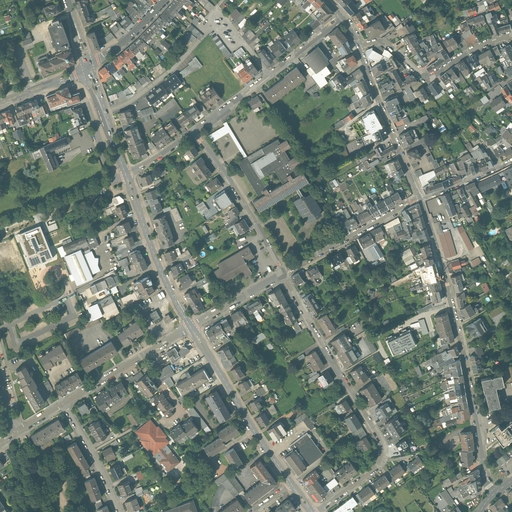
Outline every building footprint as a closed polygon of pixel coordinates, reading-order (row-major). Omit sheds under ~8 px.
[(86,0),(78,0),(79,0),(75,2),(77,9),(86,6),(85,4),(84,3),(87,2),(86,0)] [(148,8),(139,0),(134,0),(133,1),(134,1),(135,1),(139,4),(137,7),(144,13),(148,8)] [(139,0),(148,8),(153,3),(149,0),(139,0)] [(174,0),(166,10),(173,16),(173,17),(176,14),(180,18),(184,14),(179,9),(181,7),(174,0)] [(192,7),(184,0),(174,0),(181,7),(183,5),(182,5),(182,4),(184,4),(184,5),(190,10),(192,7)] [(313,0),(294,0),(296,1),(300,5),(303,2),(301,0),(307,0),(301,6),(304,9),(313,0)] [(324,3),(320,0),(313,0),(304,9),(306,11),(313,5),(317,9),(324,3)] [(350,0),(342,7),(349,15),(357,8),(352,2),(353,1),(354,2),(356,0),(350,0)] [(208,1),(203,7),(209,12),(214,6),(208,1)] [(144,13),(137,7),(134,9),(131,7),(133,5),(132,4),(133,3),(132,2),(130,4),(128,2),(126,4),(128,6),(130,8),(129,9),(139,18),(144,13)] [(54,4),(47,6),(43,8),(46,17),(52,15),(52,16),(57,14),(61,12),(58,3),(54,4)] [(330,10),(324,3),(317,9),(312,13),(318,20),(330,10)] [(498,3),(488,7),(489,8),(491,12),(492,12),(500,8),(498,3)] [(86,6),(77,9),(80,18),(89,15),(86,6)] [(110,6),(100,11),(102,15),(107,12),(110,17),(115,14),(114,13),(110,6)] [(139,18),(129,9),(130,8),(128,6),(125,10),(125,11),(126,10),(130,14),(128,16),(134,23),(139,18)] [(368,10),(366,6),(361,9),(362,10),(364,10),(366,14),(368,17),(373,14),(374,13),(371,9),(368,10)] [(471,8),(465,11),(466,16),(469,15),(469,16),(477,13),(475,7),(471,8)] [(234,21),(241,14),(236,8),(229,15),(234,21)] [(173,16),(166,10),(161,15),(168,22),(173,27),(175,24),(173,22),(172,22),(171,22),(170,22),(172,20),(171,19),(173,16)] [(312,13),(310,16),(314,21),(318,26),(334,13),(330,10),(318,20),(312,13)] [(359,12),(351,17),(355,24),(356,24),(368,17),(366,14),(361,16),(359,12)] [(235,20),(238,23),(244,17),(242,14),(235,20)] [(368,17),(356,24),(357,26),(360,31),(364,28),(367,26),(364,22),(365,21),(365,22),(374,17),(373,14),(368,17)] [(89,15),(80,18),(83,26),(94,22),(92,17),(90,18),(89,15)] [(134,23),(128,16),(127,15),(121,21),(119,23),(126,30),(134,23)] [(168,22),(161,15),(155,21),(162,27),(162,28),(166,23),(167,24),(168,22)] [(493,19),(488,21),(489,23),(490,25),(495,23),(495,22),(499,21),(497,15),(492,16),(493,19)] [(385,16),(380,18),(384,24),(389,21),(385,16)] [(482,16),(474,18),(475,24),(476,27),(483,24),(482,23),(485,22),(483,17),(482,16)] [(467,23),(463,24),(465,28),(462,29),(462,28),(460,28),(462,32),(463,32),(463,33),(469,29),(470,29),(469,26),(475,24),(474,18),(467,21),(467,23)] [(243,21),(238,25),(241,28),(247,22),(245,19),(243,21)] [(367,26),(364,28),(369,37),(374,33),(375,35),(384,30),(381,25),(377,20),(367,26)] [(162,27),(155,21),(150,27),(160,36),(163,34),(160,31),(159,31),(159,30),(162,27)] [(314,21),(309,25),(313,30),(318,26),(314,21)] [(63,52),(56,54),(56,57),(47,60),(45,57),(37,60),(43,75),(51,72),(50,70),(57,68),(63,66),(63,67),(67,65),(68,66),(72,64),(71,64),(76,62),(70,49),(69,49),(67,44),(68,44),(61,22),(48,26),(53,40),(52,41),(53,45),(54,44),(56,48),(61,46),(63,52)] [(119,23),(118,22),(110,28),(119,37),(126,30),(119,23)] [(499,24),(496,24),(495,23),(490,25),(490,26),(491,25),(494,34),(500,33),(497,28),(498,28),(498,27),(499,27),(499,24)] [(401,28),(396,31),(399,36),(403,33),(403,34),(406,33),(408,35),(408,34),(408,35),(412,32),(412,33),(415,31),(411,25),(411,26),(408,27),(406,24),(401,28)] [(498,28),(497,28),(500,33),(511,30),(510,24),(498,28)] [(32,43),(27,27),(22,29),(25,39),(22,41),(23,45),(32,43)] [(160,36),(150,27),(144,32),(152,40),(154,38),(153,37),(155,35),(156,36),(159,38),(160,36)] [(337,28),(328,35),(337,46),(346,39),(337,28)] [(250,29),(245,34),(250,40),(255,36),(250,29)] [(469,29),(463,33),(461,35),(464,39),(472,35),(469,29)] [(293,30),(289,34),(296,43),(301,40),(300,39),(295,33),(293,30)] [(94,32),(86,34),(92,52),(100,49),(99,47),(97,42),(94,32)] [(152,40),(144,32),(140,37),(147,44),(152,40)] [(412,32),(408,35),(408,34),(408,35),(402,38),(407,45),(416,38),(412,33),(412,32)] [(108,35),(106,36),(103,38),(100,40),(97,42),(99,47),(103,45),(105,44),(108,42),(111,39),(114,37),(110,33),(108,35)] [(436,44),(434,38),(436,37),(434,33),(431,35),(429,36),(429,37),(430,41),(431,50),(434,49),(437,53),(437,54),(439,58),(438,59),(438,60),(435,62),(439,67),(450,59),(447,54),(446,54),(439,43),(436,44)] [(289,34),(284,37),(286,40),(291,46),(291,47),(296,43),(289,34)] [(461,35),(454,39),(457,43),(464,40),(464,39),(461,35)] [(452,36),(442,42),(448,51),(458,45),(457,43),(454,39),(452,36)] [(147,44),(140,37),(134,42),(141,49),(143,51),(149,45),(147,44)] [(429,37),(422,38),(423,42),(425,46),(426,46),(428,48),(431,46),(430,41),(429,37)] [(191,42),(186,38),(182,43),(187,46),(191,42)] [(416,38),(407,45),(410,49),(416,45),(419,43),(416,38)] [(346,39),(337,46),(342,55),(350,51),(348,46),(349,45),(346,39)] [(175,50),(164,40),(161,43),(172,53),(175,50)] [(282,44),(278,40),(274,43),(282,54),(285,52),(284,51),(286,50),(282,44)] [(141,49),(134,42),(129,47),(135,55),(141,49)] [(431,46),(428,48),(426,46),(425,46),(423,42),(419,44),(420,45),(422,48),(424,47),(427,53),(425,54),(428,58),(428,59),(437,54),(437,53),(434,49),(431,50),(431,46)] [(282,54),(274,43),(269,47),(273,51),(277,57),(278,55),(279,56),(282,54)] [(416,45),(410,49),(413,54),(421,49),(422,48),(420,45),(417,47),(416,45)] [(511,49),(510,45),(505,47),(505,48),(501,49),(506,60),(511,57),(511,49)] [(135,55),(129,47),(124,52),(129,59),(133,63),(135,66),(137,64),(136,62),(139,60),(135,55)] [(241,47),(234,53),(238,58),(245,53),(241,47)] [(497,47),(491,50),(494,55),(495,56),(500,54),(498,50),(497,47)] [(264,48),(257,53),(267,66),(273,62),(264,48)] [(382,57),(372,51),(372,50),(372,48),(367,50),(366,51),(365,52),(366,54),(368,61),(371,61),(371,59),(379,63),(380,63),(389,58),(392,56),(387,51),(384,50),(382,54),(382,55),(382,57)] [(323,58),(316,49),(304,58),(311,67),(306,71),(311,76),(319,69),(324,77),(330,73),(325,66),(325,65),(323,63),(326,61),(324,58),(323,58)] [(421,49),(413,54),(420,64),(425,61),(425,60),(423,61),(422,60),(424,58),(422,55),(423,55),(420,51),(421,50),(421,49)] [(496,62),(490,50),(476,57),(480,64),(488,60),(490,65),(496,62)] [(124,52),(118,56),(124,64),(127,61),(130,65),(133,63),(130,59),(129,59),(124,52)] [(353,54),(342,60),(343,61),(340,63),(342,65),(348,62),(351,67),(357,62),(353,54)] [(475,67),(480,64),(476,57),(475,54),(469,57),(470,59),(472,62),(472,63),(475,67)] [(124,64),(118,56),(112,61),(120,73),(122,76),(126,74),(124,70),(123,71),(120,67),(124,64)] [(401,64),(392,56),(389,58),(394,68),(396,67),(401,64)] [(189,65),(179,72),(183,77),(193,70),(192,68),(197,65),(199,68),(202,66),(195,57),(192,59),(193,60),(188,63),(189,65)] [(511,57),(506,60),(503,63),(504,67),(506,70),(506,69),(511,66),(511,63),(511,61),(511,59),(511,57)] [(250,60),(247,62),(243,65),(245,68),(252,77),(255,74),(256,74),(258,73),(257,72),(258,72),(256,69),(256,68),(254,65),(251,62),(250,60)] [(112,61),(105,66),(110,74),(113,72),(115,76),(116,75),(119,79),(122,76),(120,73),(112,61)] [(463,61),(457,64),(457,65),(460,70),(461,70),(461,71),(462,73),(463,73),(465,76),(466,76),(468,75),(468,74),(470,73),(467,67),(468,67),(466,64),(465,64),(463,61)] [(348,62),(342,65),(339,69),(341,73),(344,71),(347,69),(351,67),(348,62)] [(435,62),(430,65),(426,68),(429,72),(434,70),(439,67),(435,62)] [(379,63),(371,68),(374,76),(384,70),(383,66),(381,66),(380,63),(379,63)] [(105,66),(98,70),(100,73),(99,74),(101,81),(105,80),(107,78),(106,77),(110,74),(105,66)] [(296,67),(284,76),(285,77),(291,86),(294,84),(295,84),(301,80),(300,79),(303,77),(296,67)] [(252,77),(245,68),(242,71),(241,70),(238,73),(237,73),(240,77),(244,82),(252,77)] [(402,83),(394,68),(388,72),(392,80),(390,81),(388,77),(382,80),(383,81),(377,84),(380,93),(387,89),(395,85),(398,92),(405,88),(418,81),(413,76),(408,79),(402,83)] [(483,68),(475,74),(477,78),(477,79),(484,74),(486,73),(483,68)] [(319,69),(311,76),(316,84),(320,88),(320,89),(327,83),(324,77),(319,69)] [(359,69),(352,74),(356,78),(362,74),(359,69)] [(454,73),(451,69),(446,73),(451,80),(454,78),(455,79),(457,77),(454,73)] [(413,76),(407,70),(406,70),(405,73),(408,79),(413,76)] [(458,71),(457,70),(454,73),(457,77),(462,83),(465,81),(458,71)] [(492,72),(487,74),(492,83),(493,85),(497,83),(498,83),(501,82),(499,79),(497,81),(492,72)] [(446,73),(440,77),(445,85),(449,82),(451,80),(446,73)] [(174,74),(170,77),(177,86),(181,83),(178,79),(174,74)] [(337,75),(332,79),(336,85),(336,86),(336,87),(337,89),(338,89),(339,88),(339,89),(346,84),(349,88),(356,83),(354,80),(356,78),(352,74),(345,79),(344,79),(340,74),(337,75)] [(356,78),(354,80),(356,83),(360,81),(361,81),(364,80),(362,74),(356,78)] [(484,74),(477,79),(477,78),(474,80),(477,85),(480,84),(483,82),(484,85),(485,85),(486,87),(486,86),(488,90),(491,89),(488,83),(489,82),(484,74)] [(177,86),(170,77),(165,81),(170,86),(173,90),(177,86)] [(291,86),(285,77),(275,85),(281,94),(285,92),(284,91),(291,86)] [(360,81),(356,83),(358,86),(364,96),(369,92),(368,89),(366,90),(361,81),(360,81)] [(138,82),(133,85),(137,90),(141,86),(138,82)] [(433,82),(428,86),(435,96),(440,92),(433,82)] [(316,84),(307,91),(310,96),(320,88),(316,84)] [(477,90),(472,84),(467,88),(472,93),(477,90)] [(165,90),(161,85),(156,89),(155,89),(153,90),(161,100),(168,94),(165,90)] [(275,85),(265,92),(272,102),(275,99),(281,94),(275,85)] [(358,86),(354,89),(357,94),(351,98),(354,102),(357,100),(364,96),(358,86)] [(212,87),(206,91),(205,89),(204,91),(204,92),(199,96),(207,107),(220,98),(212,87)] [(422,87),(415,91),(419,97),(421,101),(428,97),(422,87)] [(506,87),(502,89),(502,91),(504,95),(505,96),(508,95),(510,93),(506,87)] [(67,88),(45,96),(50,110),(66,104),(67,106),(82,101),(79,92),(70,95),(67,88)] [(127,88),(122,92),(125,95),(127,99),(133,95),(127,88)] [(121,90),(116,94),(120,99),(125,95),(122,92),(121,90)] [(153,90),(151,92),(151,93),(146,97),(149,101),(153,106),(161,100),(153,90)] [(364,96),(357,100),(358,103),(359,102),(360,104),(361,107),(364,106),(373,101),(369,92),(364,96)] [(116,94),(108,96),(110,102),(118,99),(116,94)] [(387,106),(386,107),(387,109),(389,115),(390,115),(401,110),(397,102),(399,101),(396,95),(385,100),(387,106)] [(485,95),(480,99),(484,104),(489,101),(485,95)] [(505,96),(504,95),(501,97),(506,104),(510,101),(507,99),(505,96)] [(257,96),(248,102),(255,113),(259,110),(257,107),(262,104),(261,102),(257,96)] [(501,97),(490,104),(495,111),(506,104),(501,97)] [(173,98),(163,106),(167,111),(177,103),(173,98)] [(36,99),(31,101),(36,115),(38,115),(45,112),(42,106),(39,107),(36,99)] [(31,101),(26,103),(29,111),(31,110),(34,116),(36,115),(31,101)] [(26,103),(21,105),(26,119),(29,118),(27,112),(29,111),(26,103)] [(21,105),(16,107),(20,119),(23,118),(24,120),(26,119),(21,105)] [(194,105),(186,111),(187,112),(185,113),(184,113),(185,114),(190,120),(189,119),(191,118),(192,119),(193,118),(194,118),(197,116),(197,115),(200,113),(194,105)] [(163,106),(156,113),(154,113),(153,114),(157,119),(167,112),(167,111),(163,106)] [(81,107),(72,110),(75,118),(84,115),(81,107)] [(149,108),(140,111),(142,117),(149,115),(151,114),(149,108)] [(130,109),(118,114),(122,125),(134,120),(130,109)] [(401,110),(390,115),(393,122),(401,118),(400,115),(401,115),(403,115),(406,115),(406,114),(406,113),(404,112),(403,109),(401,110)] [(9,110),(1,113),(2,113),(5,121),(9,119),(11,125),(14,124),(12,118),(9,110)] [(373,110),(369,112),(365,114),(366,114),(361,117),(364,121),(363,122),(369,133),(373,132),(382,127),(378,120),(379,119),(377,117),(378,117),(377,116),(377,117),(373,110)] [(351,112),(330,128),(333,133),(355,117),(351,112)] [(185,114),(181,116),(181,115),(176,119),(183,128),(191,122),(190,120),(185,114)] [(84,115),(75,118),(76,121),(75,121),(77,127),(86,123),(84,115)] [(142,117),(141,118),(142,123),(151,120),(149,115),(142,117)] [(426,115),(418,119),(420,124),(429,120),(426,115)] [(178,131),(172,122),(167,126),(167,127),(164,129),(170,137),(178,131)] [(472,124),(467,128),(472,133),(476,129),(472,124)] [(141,139),(137,126),(124,130),(128,143),(141,139)] [(225,126),(208,136),(210,140),(227,130),(225,126)] [(369,133),(361,137),(365,146),(387,136),(383,126),(382,127),(373,132),(369,133)] [(20,128),(12,132),(16,141),(24,137),(20,128)] [(163,128),(159,130),(154,133),(155,134),(151,137),(159,147),(171,138),(170,137),(164,129),(163,128)] [(414,129),(408,132),(413,142),(416,141),(417,145),(419,144),(420,144),(422,143),(425,142),(430,140),(428,135),(418,140),(414,129)] [(507,130),(502,136),(510,143),(511,141),(511,133),(509,131),(507,130)] [(408,132),(399,136),(403,146),(413,142),(408,132)] [(511,146),(511,145),(504,138),(496,143),(498,145),(504,142),(507,149),(510,147),(510,148),(511,146)] [(141,139),(128,143),(134,158),(139,157),(138,155),(146,152),(141,139)] [(298,174),(294,166),(300,162),(296,156),(289,159),(284,150),(290,146),(286,139),(280,143),(277,139),(238,163),(247,178),(259,198),(253,201),(259,213),(260,212),(259,211),(267,206),(268,208),(267,206),(275,201),(276,203),(275,201),(283,196),(284,198),(283,196),(291,191),(292,193),(293,193),(292,191),(295,189),(298,188),(300,186),(301,188),(300,186),(308,182),(309,183),(302,172),(298,174)] [(57,141),(39,148),(42,155),(43,158),(44,160),(53,157),(50,151),(60,147),(57,141)] [(151,142),(146,146),(150,151),(155,147),(151,142)] [(192,144),(184,150),(187,154),(184,157),(186,160),(190,158),(192,157),(198,153),(192,144)] [(345,146),(339,148),(344,159),(349,157),(345,146)] [(392,146),(383,151),(386,156),(395,151),(392,146)] [(39,148),(28,153),(31,160),(42,155),(39,148)] [(484,152),(483,153),(479,148),(473,152),(471,153),(475,159),(477,157),(479,160),(482,158),(483,158),(484,157),(485,160),(487,163),(490,168),(494,166),(489,157),(489,156),(488,156),(486,153),(484,152)] [(501,148),(494,152),(497,157),(502,155),(503,156),(498,159),(500,163),(508,159),(504,151),(503,151),(501,148)] [(416,149),(406,153),(410,162),(416,160),(419,159),(417,153),(418,152),(416,149)] [(378,154),(377,155),(377,157),(380,160),(386,156),(383,151),(382,152),(378,154)] [(464,165),(462,162),(467,160),(472,158),(469,154),(460,158),(461,159),(457,161),(456,161),(459,168),(460,167),(461,170),(457,171),(459,175),(466,172),(465,169),(464,165)] [(377,159),(369,164),(371,167),(373,166),(379,162),(379,160),(380,160),(377,157),(376,157),(377,159)] [(201,158),(190,166),(201,181),(211,174),(203,162),(204,162),(201,158)] [(397,159),(388,163),(392,172),(401,168),(397,159)] [(485,160),(482,161),(482,163),(479,164),(482,170),(482,171),(490,168),(487,163),(485,160)] [(457,171),(453,163),(449,165),(454,175),(451,176),(452,178),(451,178),(454,184),(462,180),(459,175),(457,171)] [(434,170),(436,175),(443,172),(441,167),(440,168),(434,170)] [(511,167),(480,183),(483,190),(483,191),(497,184),(496,183),(496,180),(500,179),(499,177),(505,174),(511,188),(511,167)] [(401,168),(392,172),(394,175),(396,179),(404,175),(401,168)] [(422,175),(417,177),(418,180),(422,188),(429,184),(428,183),(427,181),(436,175),(434,170),(422,175)] [(149,174),(140,177),(143,185),(152,182),(149,174)] [(216,178),(206,185),(211,192),(217,189),(221,185),(216,178)] [(451,178),(441,182),(443,188),(449,186),(454,184),(451,178)] [(335,179),(329,182),(333,188),(339,185),(335,179)] [(429,184),(422,188),(424,192),(426,194),(443,188),(441,182),(441,180),(440,181),(440,182),(433,185),(430,186),(429,184)] [(475,182),(465,186),(471,198),(476,208),(480,206),(477,201),(474,196),(478,194),(479,197),(481,197),(481,198),(483,197),(480,192),(478,188),(477,188),(476,185),(475,182)] [(311,194),(305,198),(303,196),(298,188),(295,189),(301,198),(294,201),(303,216),(305,215),(309,221),(320,214),(318,210),(319,209),(311,194)] [(467,199),(462,188),(457,190),(459,195),(460,194),(463,201),(467,199)] [(154,189),(146,192),(148,199),(157,196),(156,193),(155,193),(154,190),(154,189)] [(222,210),(233,203),(229,198),(227,196),(228,196),(224,190),(213,198),(215,200),(214,201),(219,208),(220,208),(222,210)] [(387,190),(380,194),(384,200),(388,208),(395,205),(390,196),(387,190)] [(393,195),(390,196),(395,205),(402,201),(397,192),(393,195)] [(448,193),(441,196),(444,203),(450,200),(448,193)] [(114,201),(102,206),(107,216),(113,213),(111,210),(116,208),(116,207),(115,204),(120,202),(120,199),(117,196),(114,198),(114,201)] [(157,196),(148,199),(150,206),(159,203),(158,200),(157,200),(156,196),(157,196)] [(440,196),(425,202),(429,214),(435,212),(440,210),(441,215),(439,215),(441,219),(445,218),(448,216),(443,204),(440,196)] [(384,200),(376,204),(380,213),(388,208),(384,200)] [(450,200),(444,203),(446,209),(453,207),(450,200)] [(200,203),(196,205),(195,206),(201,215),(208,211),(201,202),(200,203)] [(376,204),(371,207),(371,205),(369,203),(369,202),(366,204),(369,209),(373,217),(380,213),(376,204)] [(159,203),(150,206),(153,213),(162,210),(161,209),(161,210),(159,206),(160,206),(159,203)] [(239,213),(233,203),(222,210),(226,217),(229,214),(231,218),(235,216),(239,213)] [(116,207),(116,208),(119,217),(127,215),(123,205),(116,207)] [(462,207),(460,208),(466,218),(468,221),(470,220),(469,217),(471,216),(469,212),(466,206),(465,205),(462,207)] [(411,207),(406,210),(408,215),(411,214),(414,213),(413,210),(411,207)] [(453,207),(446,209),(449,216),(455,214),(453,207)] [(171,210),(176,221),(181,219),(176,208),(171,210)] [(419,208),(413,210),(414,213),(411,214),(413,218),(417,217),(417,216),(421,215),(419,208)] [(364,212),(362,213),(366,220),(373,217),(369,209),(364,212)] [(405,211),(404,210),(401,212),(402,212),(400,213),(403,218),(405,218),(406,221),(410,219),(409,215),(408,215),(406,210),(405,211)] [(342,212),(335,216),(340,224),(345,232),(352,228),(348,220),(342,223),(342,222),(342,221),(341,218),(344,217),(342,212)] [(360,214),(356,216),(361,224),(366,220),(362,213),(360,214)] [(164,215),(153,219),(158,233),(169,229),(164,215)] [(413,218),(410,219),(412,225),(418,222),(418,224),(416,225),(417,229),(419,228),(420,230),(425,228),(422,216),(417,217),(413,218)] [(358,225),(354,217),(349,219),(348,220),(352,228),(358,225)] [(398,218),(383,226),(385,229),(386,229),(392,226),(400,223),(398,218)] [(239,222),(235,224),(241,234),(249,229),(243,219),(239,222)] [(406,221),(402,222),(405,231),(411,229),(410,225),(412,225),(410,219),(406,221)] [(128,221),(117,226),(120,234),(131,230),(128,221)] [(439,222),(434,223),(437,234),(442,233),(439,222)] [(345,232),(340,224),(337,226),(341,234),(345,232)] [(40,225),(19,233),(21,239),(19,240),(30,267),(53,258),(40,225)] [(468,251),(474,249),(463,225),(457,228),(468,251)] [(392,226),(386,229),(388,235),(392,234),(394,240),(397,239),(395,232),(395,231),(392,226)] [(374,231),(370,233),(375,242),(376,244),(383,240),(384,241),(389,238),(387,234),(382,237),(381,234),(383,232),(381,227),(377,229),(374,231)] [(420,230),(415,232),(418,238),(423,236),(424,241),(429,239),(425,228),(420,230)] [(169,229),(158,233),(163,247),(174,243),(169,229)] [(405,231),(402,232),(403,237),(402,237),(403,239),(403,241),(406,240),(405,239),(411,237),(410,234),(412,234),(411,229),(405,231)] [(399,233),(398,231),(395,232),(397,239),(402,237),(403,237),(402,232),(399,233)] [(207,243),(217,237),(214,232),(204,238),(207,243)] [(370,233),(358,239),(363,248),(370,244),(375,242),(370,233)] [(127,234),(116,238),(119,245),(125,243),(123,239),(128,237),(127,234)] [(85,236),(57,248),(61,257),(64,256),(77,285),(93,279),(91,275),(83,255),(84,255),(83,252),(90,249),(85,236)] [(128,237),(123,239),(125,243),(126,243),(127,246),(134,244),(131,236),(128,237)] [(376,244),(375,242),(370,244),(371,245),(369,247),(373,255),(367,258),(369,260),(366,262),(369,269),(385,261),(376,244)] [(354,245),(346,250),(350,257),(352,260),(354,259),(357,258),(355,255),(358,253),(354,245)] [(248,246),(217,265),(219,268),(214,271),(221,283),(240,272),(243,278),(252,273),(245,262),(246,261),(250,259),(254,256),(248,246)] [(178,247),(165,253),(168,261),(176,258),(178,257),(181,254),(178,247)] [(406,265),(415,260),(409,248),(400,253),(406,265)] [(430,248),(421,251),(421,252),(418,253),(420,259),(422,259),(432,256),(430,248)] [(136,250),(128,254),(129,257),(130,257),(132,262),(133,262),(143,258),(141,254),(140,253),(139,250),(137,251),(137,250),(136,250)] [(187,250),(181,254),(178,257),(179,259),(187,255),(190,253),(187,250)] [(84,255),(83,255),(91,275),(99,271),(96,265),(97,265),(97,259),(95,259),(94,259),(91,252),(84,255)] [(344,261),(340,253),(335,255),(339,263),(344,261)] [(179,259),(178,260),(179,263),(180,263),(189,258),(187,255),(179,259)] [(339,263),(335,255),(329,258),(333,266),(339,263)] [(432,256),(422,259),(423,261),(424,265),(434,262),(432,256)] [(120,267),(129,264),(126,257),(118,260),(120,267)] [(473,266),(481,263),(479,257),(471,261),(473,266)] [(143,258),(133,262),(137,271),(147,267),(144,258),(143,258)] [(416,262),(415,262),(416,264),(411,267),(413,271),(418,268),(421,267),(419,264),(421,262),(422,262),(423,261),(422,259),(420,259),(416,262)] [(458,260),(451,262),(453,271),(460,268),(460,265),(465,263),(464,261),(459,263),(458,260)] [(434,262),(424,265),(421,267),(421,270),(425,268),(426,272),(435,269),(434,262)] [(179,263),(171,267),(174,274),(183,270),(180,263),(179,263)] [(316,266),(310,269),(310,270),(307,272),(311,278),(315,285),(320,283),(317,278),(321,276),(322,276),(316,266)] [(298,273),(291,277),(297,287),(300,285),(298,283),(301,282),(302,284),(304,282),(298,273)] [(188,274),(179,279),(183,287),(189,283),(192,282),(191,282),(189,278),(190,278),(188,274)] [(460,274),(450,277),(452,284),(460,281),(458,276),(460,276),(460,274)] [(112,276),(90,286),(94,293),(108,286),(107,283),(114,280),(112,276)] [(147,277),(140,280),(137,281),(136,281),(137,282),(134,283),(133,282),(132,283),(131,284),(131,285),(131,286),(134,291),(151,283),(151,282),(150,280),(151,279),(150,279),(150,280),(149,279),(147,277)] [(197,282),(191,286),(193,289),(202,284),(203,285),(209,282),(206,277),(197,282)] [(438,279),(422,283),(423,286),(427,285),(429,291),(440,288),(438,279)] [(460,281),(452,284),(456,297),(463,292),(463,291),(460,281)] [(151,283),(134,291),(134,292),(138,299),(138,300),(155,291),(151,283)] [(288,304),(279,288),(272,291),(267,294),(270,298),(271,298),(272,300),(271,300),(274,305),(279,303),(281,307),(288,304)] [(429,291),(427,291),(428,294),(429,294),(431,302),(441,300),(441,299),(442,299),(440,288),(429,291)] [(192,290),(184,294),(190,303),(201,297),(199,293),(195,295),(192,290)] [(134,291),(125,296),(129,304),(138,299),(134,292),(134,291)] [(463,292),(456,297),(458,307),(466,304),(463,292)] [(319,306),(313,296),(312,296),(310,294),(302,299),(303,302),(305,301),(307,305),(306,306),(308,308),(308,307),(311,311),(310,312),(311,315),(320,309),(318,307),(319,306)] [(111,295),(97,302),(97,304),(102,315),(105,320),(119,313),(111,295)] [(201,297),(190,303),(195,312),(203,307),(200,302),(203,301),(201,297)] [(259,299),(252,303),(260,315),(262,314),(258,308),(263,306),(259,299)] [(252,303),(246,306),(250,313),(253,312),(258,320),(262,318),(260,315),(252,303)] [(432,303),(420,310),(422,313),(433,307),(432,303)] [(469,303),(459,309),(462,315),(461,315),(463,318),(466,317),(466,318),(471,316),(470,314),(480,308),(477,304),(471,307),(469,303)] [(100,316),(102,315),(97,304),(89,308),(91,313),(85,315),(89,322),(100,316)] [(288,304),(281,307),(279,308),(282,313),(284,312),(290,308),(288,304)] [(501,305),(488,313),(495,323),(507,315),(501,305)] [(296,320),(290,308),(284,312),(285,315),(283,316),(285,320),(286,319),(288,324),(291,323),(296,320)] [(241,309),(231,315),(237,325),(247,320),(241,309)] [(156,311),(150,314),(155,324),(161,321),(156,311)] [(447,313),(434,316),(437,326),(436,327),(437,331),(438,331),(440,338),(452,334),(447,313)] [(168,314),(162,318),(165,324),(171,320),(168,314)] [(326,315),(324,316),(323,316),(317,319),(319,322),(323,327),(330,322),(327,318),(328,318),(326,315)] [(89,322),(82,325),(84,331),(102,322),(100,316),(89,322)] [(227,321),(226,318),(219,322),(225,333),(232,329),(230,326),(227,321)] [(480,318),(466,327),(470,334),(471,333),(474,337),(487,330),(480,318)] [(423,319),(418,321),(422,335),(427,334),(423,319)] [(130,326),(126,328),(127,329),(124,331),(121,333),(118,335),(117,334),(117,335),(124,346),(131,342),(131,343),(134,341),(131,337),(135,335),(136,337),(143,332),(136,321),(132,323),(133,324),(130,326)] [(219,322),(210,328),(206,331),(212,341),(220,336),(222,338),(226,335),(225,333),(219,322)] [(330,322),(323,327),(326,332),(325,333),(326,336),(333,332),(332,331),(335,330),(333,327),(330,322)] [(82,325),(64,334),(66,339),(84,331),(82,325)] [(395,336),(385,340),(392,356),(402,351),(402,353),(408,351),(407,349),(416,345),(409,329),(399,334),(400,336),(396,338),(395,336)] [(365,331),(355,337),(358,341),(368,336),(365,331)] [(262,332),(252,338),(255,343),(266,337),(262,332)] [(344,333),(330,342),(338,354),(350,347),(352,346),(349,342),(351,341),(348,336),(346,337),(344,333)] [(452,334),(440,338),(440,341),(441,345),(447,343),(453,340),(452,334)] [(226,335),(222,338),(225,343),(230,340),(226,335)] [(111,342),(95,351),(102,362),(117,352),(111,342)] [(272,352),(275,350),(270,342),(266,345),(272,352)] [(447,343),(441,345),(442,349),(438,350),(439,353),(445,350),(449,348),(447,343)] [(50,352),(47,353),(43,355),(43,356),(40,357),(46,369),(56,364),(54,361),(58,358),(59,360),(66,356),(67,356),(60,344),(56,346),(56,347),(54,349),(53,348),(49,351),(50,352)] [(227,345),(217,351),(223,361),(228,358),(232,356),(230,353),(231,352),(227,345)] [(448,353),(447,353),(445,350),(441,352),(445,360),(452,357),(458,353),(456,346),(447,351),(448,353)] [(476,355),(469,357),(471,364),(480,362),(478,357),(480,357),(479,354),(482,354),(480,346),(474,347),(476,355)] [(350,347),(338,354),(345,366),(357,359),(350,347)] [(174,348),(166,353),(173,364),(178,360),(178,359),(184,355),(179,351),(177,352),(174,348)] [(30,350),(17,357),(20,362),(33,355),(30,350)] [(95,351),(80,361),(86,371),(102,362),(95,351)] [(315,351),(307,355),(311,363),(319,358),(315,351)] [(441,352),(430,358),(431,358),(432,360),(435,359),(437,361),(439,366),(440,367),(453,360),(452,357),(445,360),(441,352)] [(67,356),(66,356),(71,366),(76,364),(71,354),(67,356)] [(311,363),(309,364),(314,372),(324,366),(319,358),(311,363)] [(430,358),(423,362),(425,365),(429,363),(431,362),(434,369),(440,367),(439,366),(437,361),(435,359),(432,360),(431,358),(430,358)] [(455,361),(451,363),(448,363),(449,365),(443,366),(444,371),(461,368),(459,360),(455,361)] [(480,362),(471,364),(473,372),(483,370),(482,367),(481,367),(480,365),(480,362)] [(168,365),(156,372),(161,381),(163,381),(169,377),(174,374),(169,365),(168,365)] [(238,365),(230,370),(235,378),(236,378),(243,374),(238,365)] [(29,372),(25,366),(16,371),(22,380),(21,381),(23,385),(21,386),(25,393),(37,386),(30,375),(32,374),(32,373),(32,371),(30,371),(29,372)] [(360,366),(350,372),(354,379),(364,372),(360,366)] [(203,369),(175,385),(181,395),(209,378),(203,369)] [(129,376),(127,378),(126,378),(124,380),(128,385),(130,383),(131,383),(133,381),(133,382),(135,380),(137,382),(144,376),(140,371),(133,377),(132,375),(129,377),(129,376)] [(320,376),(317,377),(320,382),(322,381),(324,385),(333,380),(327,371),(320,376)] [(77,372),(54,386),(60,395),(82,382),(77,372)] [(364,372),(354,379),(358,385),(368,378),(364,372)] [(393,380),(389,372),(383,376),(388,384),(393,380)] [(312,376),(307,379),(309,382),(317,377),(320,376),(318,373),(312,376)] [(151,380),(146,374),(144,376),(137,382),(136,382),(147,397),(158,389),(153,382),(152,379),(151,380)] [(462,374),(453,376),(453,379),(446,380),(447,384),(454,382),(463,381),(462,374)] [(501,375),(480,379),(484,393),(485,393),(488,409),(500,407),(495,387),(503,385),(501,375)] [(169,377),(163,381),(169,388),(174,385),(169,377)] [(398,388),(393,380),(388,384),(392,391),(398,388)] [(48,381),(43,384),(47,391),(52,389),(48,381)] [(244,381),(238,384),(242,392),(250,387),(246,381),(245,382),(244,381)] [(463,381),(454,382),(454,385),(455,386),(453,386),(454,389),(464,387),(463,381)] [(121,382),(114,387),(113,385),(112,385),(112,386),(111,387),(111,388),(108,390),(115,403),(121,399),(119,396),(124,393),(123,391),(126,390),(121,382)] [(372,383),(360,390),(365,398),(376,391),(372,383)] [(35,387),(26,393),(35,408),(44,402),(35,387)] [(464,387),(454,389),(454,391),(455,391),(456,392),(456,395),(465,394),(464,387)] [(261,388),(256,391),(260,397),(265,394),(261,388)] [(104,391),(101,392),(101,393),(99,394),(100,395),(96,397),(96,396),(93,398),(95,401),(96,400),(99,406),(98,406),(100,409),(101,409),(102,411),(109,407),(115,403),(108,390),(107,390),(104,392),(104,391)] [(216,391),(205,397),(220,421),(230,415),(225,407),(220,398),(216,391)] [(376,391),(365,398),(370,406),(381,399),(376,391)] [(158,397),(153,401),(157,406),(165,399),(167,398),(164,395),(164,396),(162,394),(158,397)] [(465,394),(456,395),(457,398),(457,402),(466,400),(465,394)] [(156,395),(149,400),(152,403),(153,401),(158,397),(156,395)] [(182,395),(177,398),(183,405),(188,402),(186,399),(186,400),(184,397),(184,398),(182,395)] [(165,399),(157,406),(161,410),(170,403),(171,402),(170,401),(168,403),(165,399)] [(257,399),(250,403),(252,407),(250,408),(252,411),(254,410),(254,411),(261,406),(257,399)] [(345,400),(337,405),(342,412),(349,408),(345,400)] [(455,402),(454,402),(455,404),(456,403),(456,404),(458,404),(458,407),(451,408),(452,413),(457,411),(467,407),(467,406),(466,400),(457,402),(456,402),(455,402)] [(85,402),(77,407),(81,414),(89,409),(85,402)] [(210,431),(192,407),(193,407),(189,402),(184,406),(188,410),(187,411),(206,434),(210,431)] [(170,403),(161,410),(164,415),(170,411),(173,408),(172,406),(173,406),(170,403)] [(383,405),(375,410),(380,419),(390,412),(392,411),(391,410),(387,404),(386,403),(383,405)] [(273,404),(268,407),(272,414),(277,412),(273,404)] [(467,407),(457,411),(458,418),(457,418),(457,422),(465,421),(464,418),(467,418),(469,416),(468,411),(467,407)] [(123,409),(118,412),(121,417),(126,414),(123,409)] [(135,411),(127,416),(134,427),(141,422),(135,411)] [(448,415),(443,417),(445,422),(447,427),(457,423),(457,422),(457,418),(458,418),(457,411),(452,413),(448,415)] [(118,412),(113,415),(116,420),(121,417),(118,412)] [(263,413),(256,417),(261,426),(269,421),(263,413)] [(304,413),(292,421),(295,426),(308,417),(304,413)] [(361,426),(353,413),(348,416),(344,418),(347,423),(348,422),(353,431),(361,426)] [(315,427),(308,417),(303,421),(308,428),(310,430),(315,427)] [(433,427),(445,422),(443,417),(431,422),(433,427)] [(403,429),(397,419),(395,420),(394,418),(391,420),(391,419),(388,421),(384,424),(386,427),(388,430),(389,432),(391,435),(393,438),(397,436),(400,434),(399,434),(402,432),(401,430),(403,429)] [(59,419),(45,428),(51,438),(54,436),(54,435),(62,431),(65,429),(59,419)] [(181,426),(188,435),(189,437),(198,430),(189,419),(181,426)] [(157,428),(150,420),(135,432),(141,439),(141,440),(145,445),(144,446),(148,451),(150,450),(154,455),(157,452),(159,454),(160,456),(156,459),(167,473),(180,463),(171,452),(167,455),(163,450),(165,448),(164,447),(169,443),(165,438),(166,436),(158,427),(157,428)] [(107,437),(98,421),(88,426),(97,442),(107,437)] [(511,421),(502,428),(499,424),(493,429),(501,440),(491,448),(495,453),(505,446),(504,444),(511,438),(511,421)] [(233,422),(217,433),(220,437),(222,441),(226,438),(227,439),(235,434),(234,433),(238,430),(233,422)] [(274,441),(286,432),(279,422),(267,430),(274,441)] [(188,435),(181,426),(179,424),(170,431),(179,442),(188,435)] [(361,427),(352,434),(354,437),(363,430),(361,427)] [(45,428),(31,436),(37,446),(40,444),(48,439),(51,438),(45,428)] [(117,428),(111,432),(115,438),(122,434),(117,428)] [(363,430),(358,434),(361,440),(365,437),(367,436),(363,430)] [(471,432),(460,433),(462,451),(472,450),(473,450),(471,432)] [(289,446),(292,449),(294,448),(295,449),(285,457),(297,474),(323,454),(307,433),(289,446)] [(220,437),(203,447),(208,455),(212,452),(213,453),(221,448),(220,448),(224,445),(222,441),(220,437)] [(361,440),(354,444),(357,448),(362,445),(365,450),(371,446),(365,437),(361,440)] [(407,445),(404,439),(399,442),(396,444),(396,445),(401,453),(408,449),(408,450),(412,447),(410,443),(407,445)] [(448,454),(438,442),(434,445),(444,458),(448,454)] [(79,450),(75,443),(67,448),(82,473),(82,472),(88,469),(90,468),(85,460),(79,450)] [(342,446),(335,451),(338,455),(345,451),(342,446)] [(111,447),(102,452),(104,456),(104,457),(106,460),(115,455),(111,447)] [(232,448),(225,453),(227,457),(226,457),(230,465),(231,464),(233,468),(241,463),(232,448)] [(511,448),(511,449),(502,456),(506,462),(510,459),(510,458),(511,457),(511,458),(511,448)] [(50,450),(39,457),(42,462),(53,455),(50,450)] [(462,451),(461,451),(461,455),(460,455),(461,462),(462,462),(462,466),(470,465),(470,464),(473,463),(472,458),(474,458),(473,455),(472,455),(472,450),(462,451)] [(131,454),(122,459),(124,462),(133,458),(131,454)] [(420,459),(418,456),(413,460),(418,468),(423,463),(420,459)] [(214,470),(207,460),(202,463),(209,473),(214,470)] [(270,474),(259,460),(250,466),(261,481),(270,474)] [(418,468),(413,460),(407,465),(408,465),(411,470),(412,472),(418,468)] [(335,473),(334,473),(336,476),(342,483),(348,478),(349,478),(351,476),(351,477),(351,476),(357,472),(350,462),(335,473)] [(402,468),(399,464),(394,468),(400,476),(405,472),(402,468)] [(118,468),(117,465),(110,468),(115,479),(126,473),(123,468),(120,470),(119,468),(118,468)] [(335,473),(330,466),(327,468),(334,478),(336,476),(334,473),(335,473)] [(394,468),(388,472),(392,476),(394,480),(395,480),(400,476),(394,468)] [(470,479),(461,484),(462,486),(479,477),(478,469),(466,476),(467,478),(469,477),(470,479)] [(229,470),(214,481),(218,486),(222,482),(227,479),(232,475),(229,470)] [(315,470),(302,480),(303,481),(303,482),(303,483),(304,484),(305,484),(306,485),(307,486),(315,479),(319,476),(315,470)] [(141,471),(136,473),(139,481),(144,479),(141,471)] [(460,473),(452,478),(451,477),(441,483),(443,487),(462,477),(460,473)] [(244,494),(243,494),(246,498),(250,503),(260,495),(269,488),(276,483),(270,474),(261,481),(244,494)] [(239,485),(232,475),(227,479),(234,489),(239,485)] [(387,479),(384,475),(378,479),(384,487),(389,483),(387,479)] [(459,488),(457,489),(460,493),(463,498),(470,494),(472,497),(475,495),(474,492),(481,488),(479,477),(462,486),(459,488)] [(102,497),(95,478),(91,479),(86,481),(85,481),(92,501),(102,497)] [(334,478),(329,482),(333,487),(338,483),(334,478)] [(234,489),(227,479),(222,482),(233,497),(238,494),(234,489)] [(315,479),(307,486),(317,499),(333,487),(329,482),(322,487),(315,479)] [(378,479),(373,483),(377,488),(379,491),(384,487),(378,479)] [(132,492),(127,481),(117,485),(122,496),(123,495),(128,493),(132,492)] [(243,490),(239,485),(234,489),(238,494),(243,500),(246,498),(243,494),(244,494),(242,491),(243,490)] [(371,490),(368,486),(363,490),(369,498),(374,494),(371,490)] [(457,489),(448,494),(451,498),(460,493),(457,489)] [(369,498),(363,490),(357,494),(360,498),(363,502),(364,501),(369,498)] [(448,494),(445,490),(440,494),(450,506),(454,503),(451,498),(448,494)] [(354,498),(352,496),(346,501),(351,508),(357,503),(354,498)] [(135,498),(129,500),(129,502),(125,503),(125,502),(124,502),(127,508),(129,511),(128,511),(129,511),(140,508),(139,508),(138,508),(137,505),(138,504),(135,498)] [(236,499),(219,511),(237,511),(238,511),(243,508),(236,499)] [(288,499),(282,503),(280,505),(275,509),(275,510),(276,511),(290,511),(295,509),(288,499)] [(196,511),(193,501),(161,511),(196,511)] [(346,501),(340,506),(344,511),(345,511),(351,508),(346,501)] [(502,506),(498,501),(493,504),(499,511),(501,511),(503,511),(502,509),(501,510),(500,508),(502,506)] [(96,503),(95,504),(97,510),(103,507),(101,502),(96,503)]
